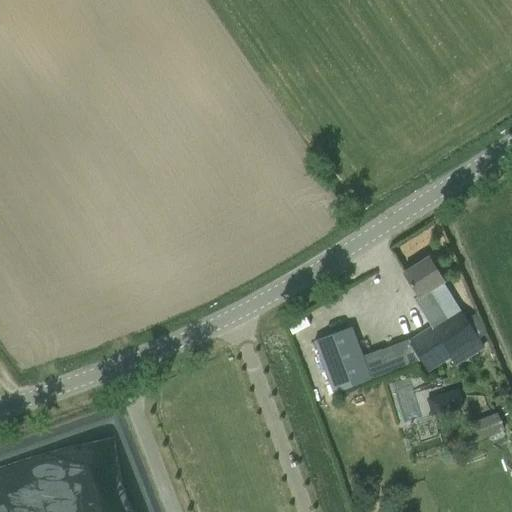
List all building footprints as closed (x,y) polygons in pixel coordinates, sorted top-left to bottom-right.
[(409,339),(362,357),(371,380),(422,361),(428,371),(478,340),(472,331),(442,283),(444,282),(439,274),(428,257),(403,273),(414,290),(419,298),(414,300),(432,328),(410,342),(409,339)] [(351,327),(313,341),(333,394),(371,380),(362,357),(351,327)] [(460,388),(446,393),(451,408),(465,404),(460,388)] [(497,413),(462,427),(468,444),(503,430),(497,413)] [(368,511),(365,502),(354,506),(356,511),(368,511)]
